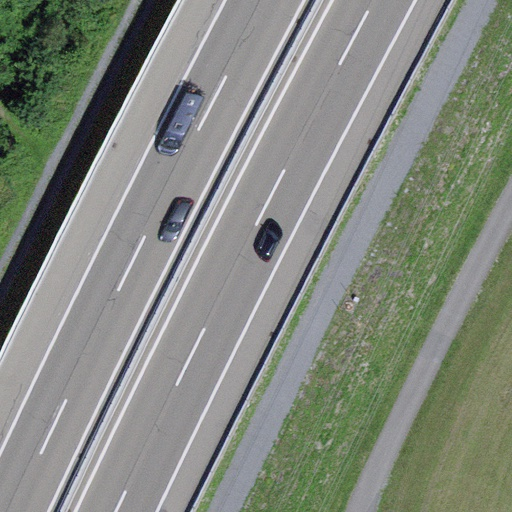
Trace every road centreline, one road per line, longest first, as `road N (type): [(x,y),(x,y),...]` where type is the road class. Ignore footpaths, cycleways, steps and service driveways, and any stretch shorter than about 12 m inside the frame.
road 1 (track): [(486,0),(376,195),(224,511)]
road 2 (motorway): [(114,511),(376,0)]
road 3 (motorway): [(262,0),(165,182),(14,511)]
road 4 (track): [(163,0),(0,313)]
road 5 (track): [(511,225),(369,511)]
